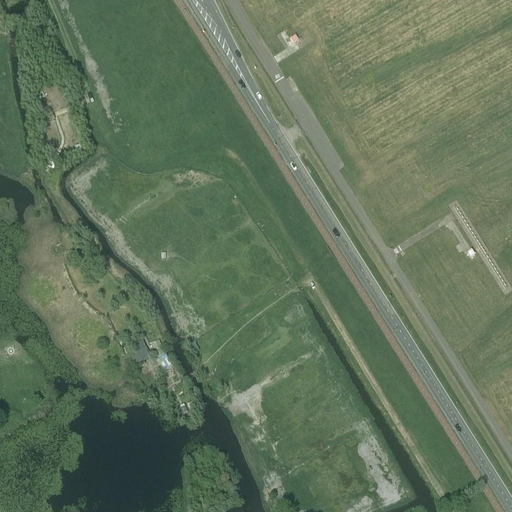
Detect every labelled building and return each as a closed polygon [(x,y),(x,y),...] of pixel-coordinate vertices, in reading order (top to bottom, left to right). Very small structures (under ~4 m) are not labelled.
[(60,88),(39,95),(40,100),(52,97),(53,100),(63,97),(60,88)] [(43,119),(41,120),(38,120),(40,126),(55,121),(52,114),(42,117),(43,119)] [(53,153),(49,160),(48,162),(55,166),(60,157),(53,153)] [(163,372),(172,367),(168,358),(159,341),(150,345),(151,348),(152,348),(152,350),(154,353),(155,354),(154,355),(163,372)] [(194,343),(190,345),(194,354),(198,352),(194,343)] [(146,349),(139,352),(144,361),(148,359),(151,358),(146,349)] [(139,353),(131,357),(136,368),(144,365),(139,353)]
